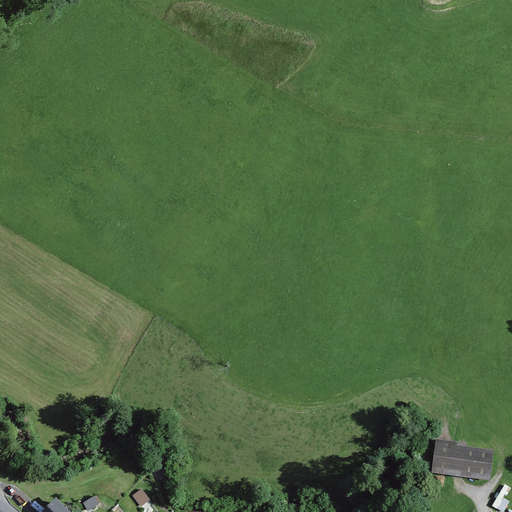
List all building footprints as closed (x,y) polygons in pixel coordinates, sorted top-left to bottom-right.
[(458,445),(437,442),(432,476),(491,483),(495,453),(457,448),(458,445)] [(505,486),(492,507),(500,511),(504,511),(510,503),(503,499),(505,496),(507,498),(511,490),(505,486)] [(150,501),(141,489),(131,497),(140,509),(150,501)] [(95,499),(83,505),(87,511),(90,511),(99,507),(95,499)] [(65,511),(56,503),(47,511),(65,511)]
